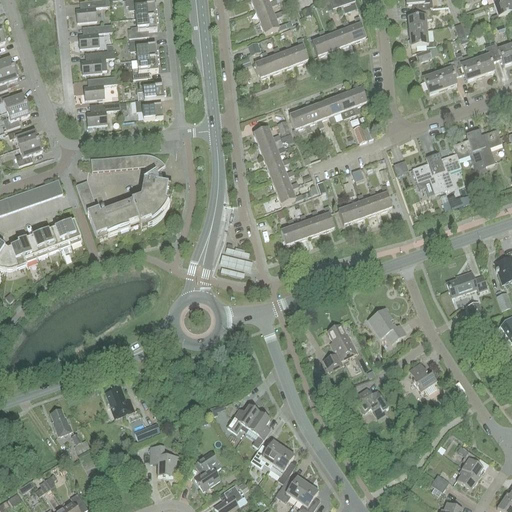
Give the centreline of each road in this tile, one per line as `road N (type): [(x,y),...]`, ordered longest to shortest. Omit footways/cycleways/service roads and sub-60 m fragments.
road 1 (unclassified): [(356,507),(299,411),(261,311)]
road 2 (tertiary): [(0,404),(176,332)]
road 3 (tertiary): [(193,298),(216,204),(212,128)]
road 4 (tertiary): [(261,311),(404,263)]
road 5 (residential): [(401,133),(390,102),(380,0)]
road 6 (residential): [(167,0),(180,131)]
road 7 (tertiary): [(212,128),(200,0)]
road 8 (residential): [(49,115),(68,105),(58,0)]
road 9 (unclassified): [(503,442),(434,340)]
road 10 (residential): [(219,0),(231,122)]
road 11 (residential): [(49,115),(10,0)]
